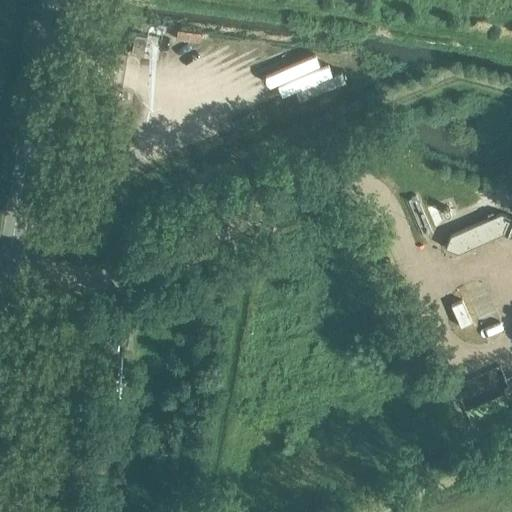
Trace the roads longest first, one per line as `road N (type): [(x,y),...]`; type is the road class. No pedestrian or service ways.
road 1 (unknown): [(30,264),(99,276),(362,175),(396,200),(416,257)]
road 2 (tertiary): [(0,327),(55,0)]
